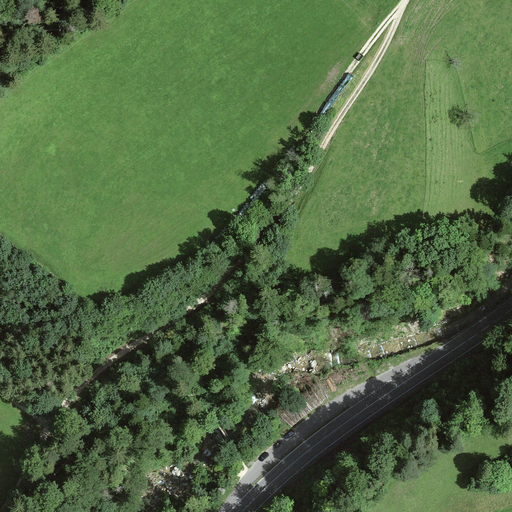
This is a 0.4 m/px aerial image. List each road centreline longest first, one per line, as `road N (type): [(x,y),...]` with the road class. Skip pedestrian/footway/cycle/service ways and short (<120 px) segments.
road 1 (track): [(54,415),(216,285),(258,240),(374,66),(405,0)]
road 2 (primary): [(240,511),(328,435),(511,307)]
road 3 (track): [(401,5),(294,147)]
